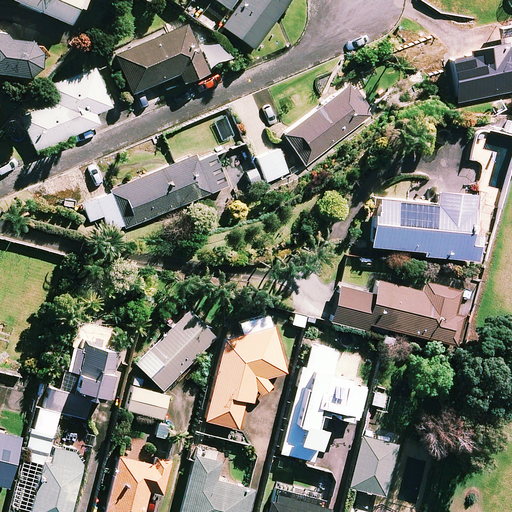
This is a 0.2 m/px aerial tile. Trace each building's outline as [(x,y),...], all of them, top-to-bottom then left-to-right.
[(84,0),(6,0),(66,25),(74,7),(80,10),(84,0)] [(213,0),(232,14),(221,28),(251,50),(288,0),(213,0)] [(206,75),(185,25),(114,55),(131,94),(176,75),(180,85),(206,75)] [(0,76),(28,79),(37,69),(38,48),(32,48),(32,41),(9,40),(8,38),(7,36),(5,34),(4,32),(2,31),(0,30),(0,76)] [(511,93),(511,40),(445,55),(456,105),(511,93)] [(110,107),(94,70),(48,89),(54,104),(20,118),(34,151),(97,125),(93,114),(110,107)] [(371,117),(347,86),(281,136),(305,167),(371,117)] [(277,148),(254,158),(265,184),(289,174),(277,148)] [(103,217),(110,233),(124,227),(125,230),(228,187),(214,155),(193,163),(191,157),(82,203),(90,222),(103,217)] [(473,197),(434,193),(433,205),(373,199),(369,247),(421,252),(421,256),(475,262),(477,237),(469,236),(473,197)] [(79,241),(21,226),(16,243),(75,258),(79,241)] [(420,290),(374,279),(370,294),(338,287),(330,322),(365,330),(366,325),(454,346),(461,319),(452,316),(458,292),(422,284),(420,290)] [(215,335),(188,309),(133,364),(160,391),(215,335)] [(272,329),(268,316),(237,323),(237,326),(224,329),(202,421),(237,429),(243,402),(251,404),(254,391),(259,395),(271,386),(265,378),(283,373),(272,329)] [(312,428),(316,414),(347,421),(348,416),(352,417),(360,384),(327,376),(333,350),(308,344),(304,361),(300,360),(278,454),(313,462),(320,430),(312,428)] [(64,392),(39,386),(11,510),(19,511),(68,511),(82,464),(75,453),(49,446),(57,412),(84,418),(87,402),(102,406),(114,354),(74,345),(64,392)] [(167,397),(131,387),(124,410),(160,420),(167,397)] [(18,438),(0,433),(0,486),(6,488),(18,438)] [(396,445),(361,437),(348,488),(383,497),(396,445)] [(220,461),(193,455),(178,511),(244,511),(250,489),(215,480),(220,461)] [(168,462),(151,458),(150,464),(117,457),(104,511),(141,511),(146,492),(160,495),(168,462)] [(329,511),(331,506),(276,490),(273,501),(269,500),(265,511),(329,511)]
